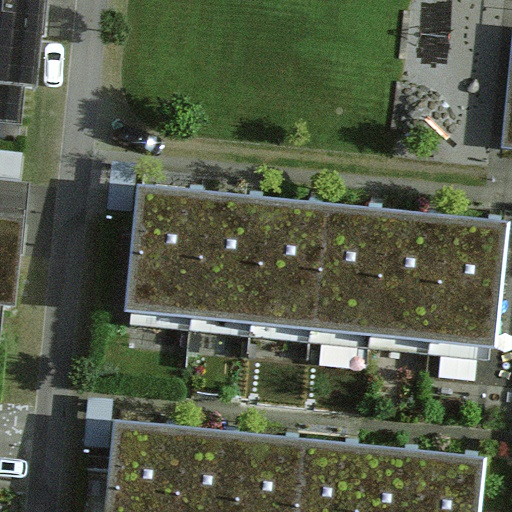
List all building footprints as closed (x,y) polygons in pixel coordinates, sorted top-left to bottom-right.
[(43,3),(0,0),(0,85),(35,89),(43,3)] [(201,207),(140,201),(127,323),(189,329),(201,207)] [(262,213),(201,207),(189,329),(250,335),(262,213)] [(324,219),(262,213),(250,335),(311,342),(324,219)] [(385,226),(324,219),(311,342),(373,348),(385,226)] [(18,226),(0,224),(0,308),(9,310),(18,226)] [(446,232),(385,226),(373,348),(434,354),(446,232)] [(508,238),(446,232),(434,354),(496,360),(508,238)] [(171,511),(179,442),(118,435),(109,511),(171,511)] [(233,511),(240,448),(179,442),(171,511),(233,511)] [(295,511),(301,454),(240,448),(233,511),(295,511)] [(356,511),(362,460),(301,454),(295,511),(356,511)] [(418,511),(423,467),(362,460),(356,511),(418,511)] [(480,511),(485,473),(423,467),(418,511),(480,511)]
